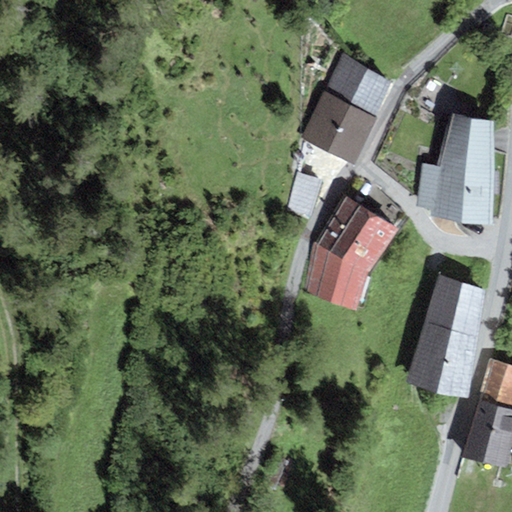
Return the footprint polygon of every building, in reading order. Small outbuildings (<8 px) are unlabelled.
[(390,72),(346,49),(327,87),(371,109),(390,72)] [(325,86),(301,133),(350,157),(373,110),(371,109),(327,87),(325,86)] [(432,200),(431,206),(458,211),(489,213),(491,114),(450,107),(437,159),(432,200)] [(437,159),(422,157),(417,199),(432,200),(437,159)] [(323,173),(297,168),(290,205),(315,210),(323,173)] [(392,220),(344,191),(317,236),(307,291),(357,304),(366,264),(392,220)] [(486,282),(437,269),(410,376),(458,388),(486,282)] [(511,360),(489,354),(478,393),(511,402),(511,360)] [(511,402),(478,393),(462,448),(501,459),(511,419),(511,402)]
